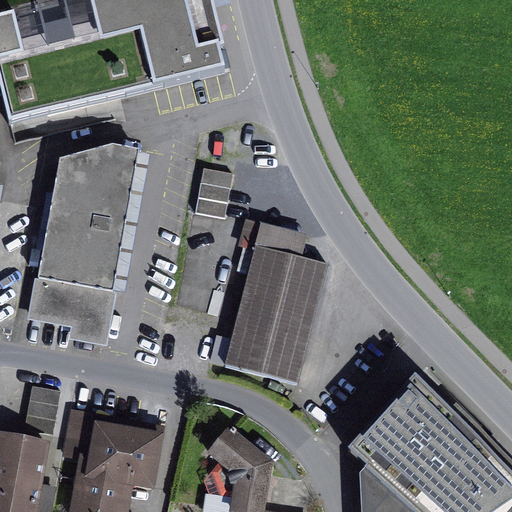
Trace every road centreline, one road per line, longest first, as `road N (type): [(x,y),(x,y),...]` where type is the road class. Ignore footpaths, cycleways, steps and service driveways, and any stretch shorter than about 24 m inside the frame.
road 1 (unclassified): [(511,418),(369,268),(331,215),(276,83),(256,0)]
road 2 (residential): [(335,511),(334,483),(286,425),(204,388),(0,353)]
